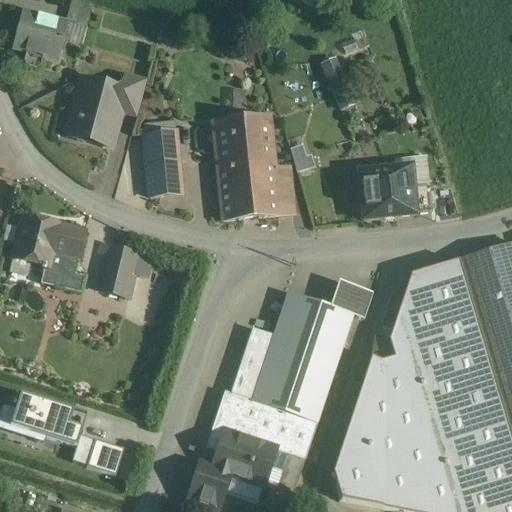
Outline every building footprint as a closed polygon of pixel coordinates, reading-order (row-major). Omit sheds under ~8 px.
[(92,7),(71,2),(65,26),(67,26),(62,43),(81,48),(92,7)] [(65,26),(22,14),(12,51),(57,63),(62,43),(67,26),(65,26)] [(352,105),(335,64),(322,69),(339,111),(352,105)] [(145,84),(124,79),(120,93),(118,114),(136,119),(145,84)] [(120,93),(84,84),(79,102),(75,101),(70,121),(76,123),(72,137),(76,143),(82,145),(88,141),(111,147),(117,126),(115,125),(118,114),(120,93)] [(268,120),(212,126),(222,224),(278,218),(276,199),(273,169),(268,120)] [(175,134),(143,137),(150,201),(182,198),(175,134)] [(287,168),(273,169),(276,199),(290,198),(287,168)] [(410,169),(357,174),(363,224),(415,218),(415,217),(412,192),(410,169)] [(428,190),(412,192),(415,217),(431,216),(428,190)] [(85,234),(21,219),(11,262),(30,267),(43,270),(47,256),(62,259),(55,290),(79,296),(83,279),(76,277),(78,263),(77,263),(85,234)] [(511,511),(511,250),(414,279),(392,346),(397,362),(385,366),(370,361),(331,477),(339,503),(383,511),(511,511)] [(138,259),(111,252),(100,295),(127,301),(138,259)] [(30,267),(11,262),(7,281),(26,286),(30,267)] [(372,297),(337,285),(329,312),(352,320),(363,323),(372,297)] [(329,312),(286,297),(272,339),(252,332),(231,398),(316,426),(352,320),(329,312)] [(73,414),(19,397),(9,430),(76,451),(82,431),(69,427),(73,414)] [(316,426),(231,398),(228,407),(221,404),(205,452),(217,456),(224,437),(274,454),(304,463),(316,426)] [(95,429),(92,440),(132,451),(140,424),(98,412),(93,429),(95,429)] [(274,454),(224,437),(217,456),(224,458),(219,474),(212,472),(212,473),(229,479),(262,490),(268,472),(274,454)] [(304,463),(274,454),(268,472),(280,476),(274,494),(292,500),(304,463)] [(212,472),(200,467),(192,491),(221,501),(229,479),(212,473),(212,472)] [(217,511),(221,501),(192,491),(187,506),(205,511),(217,511)]
